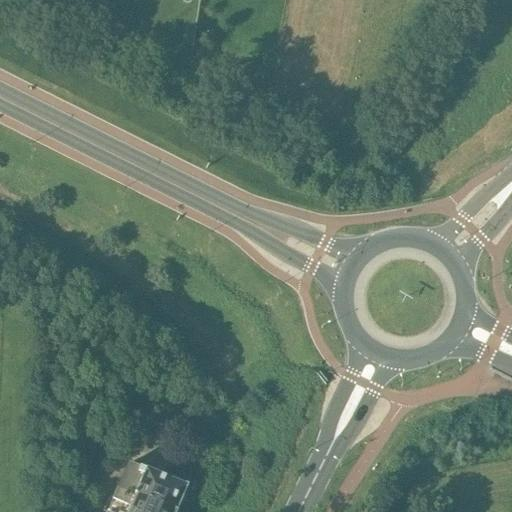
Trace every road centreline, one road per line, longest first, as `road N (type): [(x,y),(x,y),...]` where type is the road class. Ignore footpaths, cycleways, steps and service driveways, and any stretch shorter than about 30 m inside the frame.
road 1 (tertiary): [(220,207),(0,96)]
road 2 (tertiary): [(220,207),(345,295)]
road 3 (tertiary): [(362,258),(220,207)]
road 4 (tertiary): [(362,344),(317,472)]
road 5 (tertiary): [(317,472),(392,360)]
